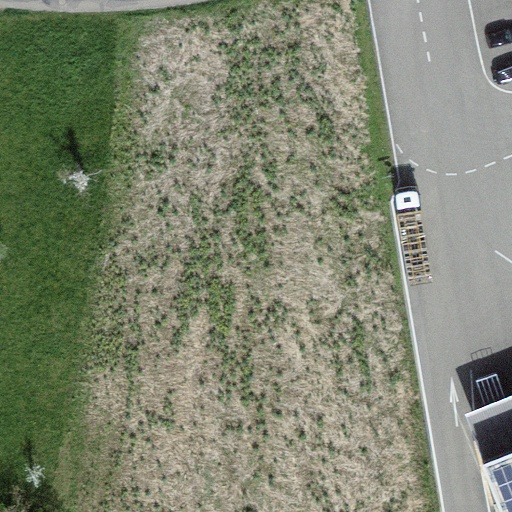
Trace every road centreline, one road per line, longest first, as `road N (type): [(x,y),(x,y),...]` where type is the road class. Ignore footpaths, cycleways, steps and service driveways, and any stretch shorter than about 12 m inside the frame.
road 1 (unknown): [(408,0),(425,31),(458,222),(453,344)]
road 2 (unknown): [(453,344),(463,511)]
